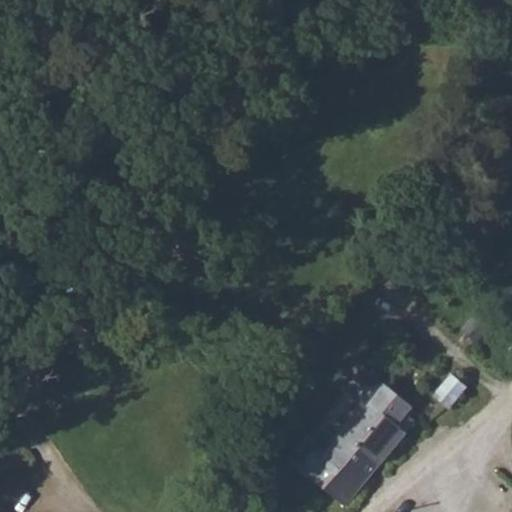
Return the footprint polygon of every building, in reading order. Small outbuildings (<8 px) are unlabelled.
[(324,449),(305,472),(323,486),(323,487),(345,461),(359,444),(384,414),(404,431),(415,418),(407,412),(411,408),(362,368),(343,390),(360,404),(324,449)] [(435,396),(449,408),(465,386),(451,375),(435,396)] [(384,414),(359,444),(380,460),(404,431),(384,414)] [(359,444),(345,461),(367,479),(380,460),(359,444)] [(345,461),(323,487),(345,505),(367,479),(345,461)]
